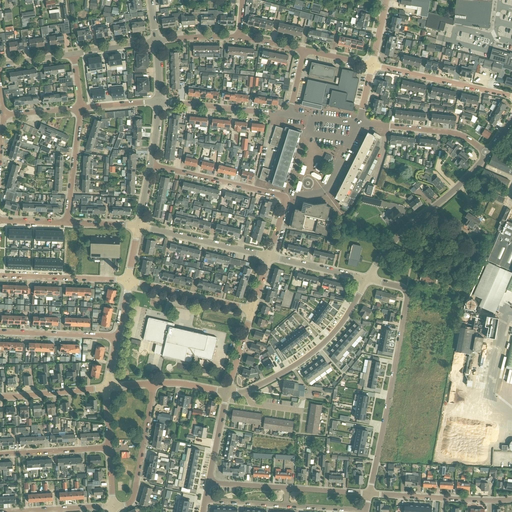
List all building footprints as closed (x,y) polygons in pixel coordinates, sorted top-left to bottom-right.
[(47,0),(47,1),(45,1),(47,8),(55,7),(53,0),(47,0)] [(411,0),(411,6),(421,8),(420,16),(423,16),(422,19),(427,20),(428,12),(430,0),(411,0)] [(456,0),(454,19),(428,12),(427,20),(426,27),(438,30),(441,22),(453,25),(453,24),(489,29),(489,25),(492,0),(456,0)] [(294,8),(302,10),(303,3),(296,1),(294,8)] [(133,3),(129,4),(130,13),(136,12),(136,9),(142,8),(141,2),(133,3)] [(279,12),(280,6),(271,3),(271,6),(277,8),(276,11),(279,12)] [(112,13),(111,13),(110,17),(115,16),(116,14),(118,15),(120,8),(113,7),(112,13)] [(360,19),(368,21),(370,14),(364,13),(364,10),(354,8),(354,11),(357,12),(357,14),(361,15),(360,19)] [(170,27),(168,19),(167,9),(160,10),(161,13),(165,12),(165,16),(161,17),(163,28),(170,27)] [(201,24),(208,24),(208,12),(200,12),(200,9),(198,9),(198,10),(198,12),(198,18),(201,18),(201,24)] [(188,17),(189,25),(195,25),(195,18),(198,18),(198,12),(198,10),(194,11),(195,12),(192,12),(192,16),(188,17)] [(214,18),(218,18),(218,12),(218,11),(208,11),(208,12),(208,24),(214,24),(214,18)] [(306,19),(309,20),(310,14),(301,11),(300,14),(307,16),(306,19)] [(218,12),(218,18),(221,18),(220,24),(227,25),(227,16),(223,16),(224,12),(218,12)] [(172,18),(168,19),(170,27),(176,26),(175,20),(178,19),(178,13),(172,14),(172,18)] [(178,13),(178,19),(182,19),(182,26),(189,25),(188,17),(184,17),(184,13),(178,13)] [(247,25),(253,26),(255,17),(256,15),(250,14),(247,25)] [(391,23),(400,25),(401,21),(405,22),(405,20),(408,20),(409,17),(400,15),(399,18),(393,17),(391,23)] [(355,22),(354,27),(360,29),(361,26),(362,26),(367,27),(368,21),(360,19),(359,23),(355,22)] [(120,28),(121,34),(127,33),(126,23),(123,24),(122,21),(119,21),(120,22),(119,22),(120,28)] [(396,31),(396,34),(404,36),(404,33),(402,33),(403,30),(404,30),(405,27),(400,25),(391,23),(390,30),(396,31)] [(86,27),(83,27),(85,40),(91,39),(90,30),(87,30),(86,27)] [(297,27),(295,35),(302,37),(303,28),(297,27)] [(316,28),(316,31),(314,39),(320,41),(321,34),(322,32),(322,30),(316,28)] [(307,38),(314,39),(316,31),(309,30),(307,38)] [(5,33),(4,33),(5,39),(8,39),(8,35),(14,34),(14,32),(14,31),(5,33)] [(55,34),(57,44),(64,43),(62,35),(59,35),(58,31),(55,32),(55,34)] [(328,34),(326,42),(332,43),(334,35),(331,34),(331,31),(328,31),(328,34)] [(57,44),(55,34),(52,34),(52,36),(48,37),(50,45),(57,44)] [(404,36),(396,34),(395,37),(389,36),(387,42),(396,44),(397,44),(398,40),(400,41),(401,38),(403,39),(404,36)] [(35,39),(37,47),(44,46),(43,38),(39,38),(38,35),(35,35),(35,39)] [(344,46),(346,38),(338,36),(337,40),(339,40),(338,45),(344,46)] [(15,39),(15,42),(16,50),(24,49),(22,41),(19,41),(18,38),(15,39)] [(37,47),(35,39),(28,40),(30,48),(37,47)] [(8,43),(10,51),(16,50),(15,42),(8,43)] [(396,44),(387,42),(386,48),(394,50),(396,44)] [(426,51),(434,52),(435,46),(428,44),(426,51)] [(213,57),(213,58),(216,58),(216,57),(222,57),(222,50),(223,50),(223,49),(220,49),(220,46),(213,46),(213,57)] [(225,49),(224,57),(227,58),(228,58),(228,54),(231,55),(231,58),(234,58),(234,55),(234,52),(235,47),(228,46),(228,50),(225,49)] [(394,50),(386,48),(385,55),(391,56),(390,59),(396,60),(399,61),(400,58),(397,57),(397,55),(393,54),(394,50)] [(489,59),(489,60),(502,63),(502,64),(501,67),(511,70),(511,54),(492,49),(492,50),(491,55),(490,55),(489,59)] [(137,57),(137,62),(149,61),(149,57),(148,57),(147,55),(142,55),(141,51),(134,51),(134,58),(137,57)] [(261,61),(267,63),(270,52),(263,51),(262,55),(259,55),(258,62),(261,62),(261,61)] [(270,52),(267,63),(267,65),(270,66),(271,60),(274,61),(276,54),(270,52)] [(121,54),(115,55),(116,67),(122,67),(123,68),(126,67),(125,61),(122,61),(121,54)] [(110,63),(107,64),(107,70),(111,70),(111,68),(116,67),(115,55),(108,56),(110,63)] [(101,57),(95,58),(97,70),(103,70),(103,71),(106,70),(105,64),(102,64),(101,57)] [(431,69),(432,61),(433,58),(431,57),(430,61),(427,60),(425,68),(431,69)] [(90,66),(87,67),(88,73),(91,73),(91,71),(97,70),(95,58),(89,59),(90,66)] [(483,60),(482,66),(490,68),(491,62),(483,60)] [(149,61),(137,62),(137,66),(134,66),(135,73),(142,72),(142,68),(148,68),(148,65),(149,65),(149,61)] [(442,72),(448,73),(449,66),(450,62),(444,61),(442,72)] [(309,74),(333,80),(336,68),(312,62),(309,74)] [(491,71),(500,73),(501,67),(502,64),(494,62),(491,71)] [(467,67),(465,77),(471,78),(472,74),(475,75),(477,66),(473,65),(473,68),(467,66),(467,67)] [(44,72),(40,73),(41,80),(45,79),(44,75),(51,74),(50,67),(43,68),(44,72)] [(30,78),(31,80),(31,83),(34,83),(33,77),(37,77),(37,80),(41,80),(40,73),(36,73),(36,69),(29,70),(30,74),(30,78)] [(354,103),(359,79),(353,78),(354,72),(342,69),(338,86),(308,80),(303,101),(302,105),(303,105),(321,110),(322,106),(327,107),(327,104),(329,105),(329,106),(353,111),(354,103)] [(17,80),(16,72),(9,73),(11,82),(14,82),(17,81),(17,80)] [(142,75),(135,76),(135,82),(138,82),(138,86),(150,85),(149,81),(148,81),(148,79),(142,79),(142,75)] [(377,87),(386,88),(390,89),(392,78),(385,76),(385,80),(385,82),(379,80),(377,87)] [(496,82),(500,83),(499,85),(502,86),(503,84),(504,79),(497,76),(496,82)] [(123,85),(117,85),(118,97),(121,97),(121,98),(123,98),(123,97),(124,97),(124,90),(127,89),(126,83),(123,83),(123,85)] [(111,84),(108,85),(109,91),(112,91),(112,98),(113,98),(113,99),(116,98),(118,97),(117,85),(112,86),(111,84)] [(138,90),(135,90),(135,97),(143,96),(143,92),(149,92),(148,89),(150,89),(150,85),(138,86),(138,90)] [(92,86),(89,86),(90,93),(93,93),(94,100),(99,99),(98,88),(98,87),(93,88),(92,86)] [(382,97),(390,99),(388,99),(389,93),(385,92),(386,88),(377,87),(376,93),(382,94),(382,97)] [(436,96),(438,88),(432,87),(431,91),(429,91),(427,96),(430,97),(431,95),(436,96)] [(20,105),(19,92),(19,89),(18,89),(15,89),(12,89),(8,90),(9,94),(13,93),(14,106),(20,105)] [(373,105),(382,107),(385,108),(386,104),(388,105),(390,99),(382,97),(381,100),(375,99),(373,105)] [(493,101),(492,103),(495,106),(504,111),(507,105),(505,104),(501,102),(498,101),(497,103),(493,101)] [(381,111),(382,107),(373,105),(372,112),(380,113),(379,114),(384,115),(385,112),(381,111)] [(495,106),(492,111),(501,116),(504,111),(495,106)] [(492,111),(490,116),(492,117),(498,121),(501,116),(492,111)] [(472,115),(462,112),(461,118),(471,121),(472,115)] [(169,126),(178,127),(180,116),(174,115),(173,119),(170,119),(169,126)] [(131,126),(142,126),(142,119),(142,116),(134,116),(131,116),(130,117),(130,120),(134,120),(134,123),(131,123),(131,126)] [(498,121),(492,117),(489,122),(495,126),(498,121)] [(218,130),(218,126),(218,124),(219,120),(213,119),(212,123),(211,123),(210,129),(218,130)] [(93,126),(100,128),(102,122),(101,121),(95,120),(93,126)] [(40,134),(43,135),(46,126),(41,124),(38,130),(41,132),(40,134)] [(44,142),(46,143),(52,129),(46,126),(43,135),(45,136),(44,139),(45,140),(44,142)] [(91,131),(105,136),(106,136),(107,133),(104,132),(99,130),(100,128),(93,126),(91,131)] [(169,126),(168,133),(177,134),(178,127),(169,126)] [(478,132),(487,138),(491,132),(482,126),(478,132)] [(280,134),(277,133),(274,132),(272,139),(275,140),(278,141),(281,142),(279,148),(272,170),(270,176),(268,182),(274,184),(283,187),(300,132),(291,129),(286,127),(285,129),(283,135),(280,134)] [(57,131),(52,129),(46,143),(49,144),(50,142),(52,136),(55,138),(56,134),(57,131)] [(59,142),(60,140),(63,134),(57,131),(56,134),(55,138),(57,139),(54,146),(57,147),(57,146),(58,146),(59,142)] [(177,134),(168,133),(167,141),(176,142),(178,142),(179,134),(177,134)] [(368,133),(335,198),(340,201),(339,203),(343,205),(344,205),(342,208),(348,211),(360,187),(380,149),(375,146),(379,139),(380,139),(381,136),(378,135),(374,133),(373,135),(368,133)] [(14,140),(26,143),(27,141),(21,139),(22,136),(15,134),(14,140)] [(63,134),(60,140),(66,142),(69,136),(63,134)] [(93,144),(100,147),(101,144),(98,143),(99,140),(96,139),(89,137),(88,143),(93,144)] [(32,145),(26,143),(14,140),(12,145),(18,147),(19,144),(34,149),(35,146),(32,145)] [(167,148),(175,149),(176,142),(167,141),(167,148)] [(93,144),(88,143),(86,149),(92,151),(93,148),(96,149),(96,148),(102,151),(103,148),(100,147),(93,144)] [(10,151),(28,156),(30,157),(31,154),(18,150),(18,147),(12,145),(10,151)] [(456,154),(456,155),(462,159),(465,161),(469,156),(462,150),(461,151),(456,147),(454,151),(453,151),(456,153),(455,153),(456,154)] [(175,149),(167,148),(165,159),(174,160),(175,149)] [(27,159),(28,156),(10,151),(8,157),(10,158),(10,160),(14,161),(16,156),(27,159)] [(326,153),(324,159),(329,161),(329,160),(331,160),(332,157),(331,155),(326,153)] [(185,164),(190,165),(192,159),(193,156),(187,154),(186,157),(185,164)] [(511,162),(493,155),(488,165),(511,175),(511,162)] [(203,159),(201,168),(207,169),(209,161),(209,158),(204,157),(203,159)] [(465,161),(462,159),(460,162),(457,160),(454,163),(457,165),(457,166),(460,168),(461,166),(464,169),(468,163),(465,161)] [(480,177),(506,189),(510,180),(484,169),(480,177)] [(430,176),(428,182),(433,184),(434,184),(440,190),(445,185),(440,180),(438,181),(436,179),(430,176)] [(162,177),(159,187),(167,189),(170,178),(162,177)] [(190,184),(188,190),(188,193),(190,194),(191,191),(194,191),(196,185),(190,183),(190,184)] [(61,185),(55,185),(54,191),(52,191),(52,194),(57,194),(57,191),(61,191),(61,185)] [(424,187),(422,185),(420,186),(424,192),(423,192),(426,196),(426,195),(429,198),(434,194),(429,187),(428,188),(427,185),(424,187)] [(158,195),(166,196),(167,189),(159,187),(158,195)] [(213,189),(211,200),(213,200),(213,198),(217,199),(219,190),(213,189)] [(11,203),(14,193),(6,191),(5,195),(7,196),(4,208),(10,209),(11,203)] [(17,194),(14,193),(11,203),(10,209),(16,211),(17,206),(19,207),(19,204),(14,203),(16,197),(17,194)] [(233,200),(236,201),(238,195),(232,193),(229,204),(232,204),(233,200)] [(493,199),(502,204),(505,198),(496,194),(493,199)] [(156,202),(165,203),(166,196),(158,195),(156,202)] [(407,198),(411,203),(410,204),(414,210),(422,204),(417,198),(415,200),(411,195),(407,198)] [(81,213),(87,213),(88,203),(88,199),(88,196),(82,196),(82,206),(79,206),(78,206),(78,207),(78,209),(78,210),(79,210),(82,210),(81,213)] [(243,196),(241,207),(244,207),(247,207),(248,204),(249,198),(243,196)] [(263,207),(270,209),(272,202),(265,200),(264,204),(261,203),(260,206),(263,207)] [(55,202),(53,202),(52,212),(59,212),(59,209),(61,209),(62,202),(55,202)] [(155,209),(163,211),(165,203),(156,202),(155,209)] [(289,227),(296,228),(296,227),(297,227),(297,228),(322,233),(322,234),(327,236),(328,231),(331,232),(333,220),(328,219),(331,206),(326,205),(326,206),(324,203),(314,205),(303,202),(301,211),(299,210),(299,209),(295,208),(294,213),(292,213),(289,227)] [(382,205),(381,212),(387,213),(389,207),(382,205)] [(263,207),(260,206),(259,208),(262,209),(261,213),(268,215),(270,209),(263,207)] [(511,210),(507,208),(497,230),(500,231),(487,260),(511,271),(511,210)] [(163,211),(155,209),(154,216),(162,218),(163,213),(164,213),(165,211),(163,211)] [(387,217),(392,223),(395,226),(401,220),(399,218),(402,215),(397,209),(393,212),(387,217)] [(180,223),(182,216),(183,212),(183,210),(180,210),(180,212),(177,211),(176,214),(172,213),(171,218),(175,219),(174,221),(180,223)] [(182,216),(180,223),(186,224),(188,218),(188,217),(188,215),(189,214),(183,212),(182,216)] [(465,225),(470,228),(469,231),(472,233),(477,225),(480,227),(482,223),(479,222),(480,220),(475,217),(476,215),(473,213),(471,215),(468,213),(465,217),(468,219),(465,225)] [(203,220),(199,220),(198,227),(204,228),(205,221),(206,219),(203,218),(203,220)] [(258,226),(264,228),(266,222),(259,220),(257,224),(254,223),(254,225),(257,226),(258,226)] [(215,231),(222,232),(224,222),(221,222),(220,224),(217,224),(215,231)] [(235,228),(233,235),(239,236),(241,230),(244,231),(245,225),(242,225),(241,229),(235,228)] [(255,232),(262,235),(264,228),(258,226),(257,226),(255,232)] [(262,235),(255,232),(253,239),(260,241),(262,235)] [(91,257),(94,257),(100,258),(115,258),(115,267),(119,267),(120,236),(92,235),(91,257)] [(148,239),(146,246),(154,248),(162,249),(166,250),(167,244),(164,243),(163,246),(155,245),(155,241),(148,239)] [(346,259),(349,260),(348,264),(358,267),(359,262),(361,262),(363,257),(360,256),(362,247),(359,246),(360,244),(355,243),(355,245),(352,245),(350,254),(347,253),(346,259)] [(153,254),(154,248),(146,246),(145,253),(153,254)] [(193,255),(192,259),(195,259),(196,256),(199,257),(201,250),(194,249),(193,255)] [(473,257),(479,260),(482,253),(476,251),(473,257)] [(230,257),(224,256),(222,263),(228,264),(229,264),(230,264),(232,258),(230,258),(230,257)] [(144,260),(142,266),(153,268),(154,265),(151,265),(151,261),(144,260)] [(200,269),(208,270),(209,267),(204,266),(205,263),(201,262),(200,269)] [(510,275),(486,263),(471,295),(479,299),(476,307),(494,314),(510,275)] [(153,268),(142,266),(141,273),(145,274),(145,275),(146,277),(149,277),(150,276),(151,274),(150,272),(150,271),(153,272),(153,268)] [(420,280),(436,283),(436,279),(439,279),(439,276),(422,272),(420,280)] [(209,290),(215,292),(216,285),(217,282),(218,278),(219,274),(216,274),(215,277),(214,284),(211,283),(209,290)] [(197,288),(203,289),(205,279),(203,279),(202,281),(199,281),(197,288)] [(278,281),(272,279),(270,285),(274,286),(273,288),(278,290),(278,287),(279,287),(279,285),(281,285),(282,282),(278,281)] [(21,286),(21,293),(21,298),(23,298),(23,294),(30,294),(30,291),(27,291),(27,286),(21,286)] [(52,287),(52,297),(52,298),(55,298),(55,295),(59,295),(58,297),(61,297),(62,293),(59,293),(59,287),(52,287)] [(69,297),(71,297),(71,287),(65,287),(65,290),(63,290),(63,295),(69,295),(69,297)] [(267,295),(276,298),(279,290),(278,290),(273,288),(272,291),(268,289),(267,295)] [(389,299),(390,295),(391,294),(377,291),(375,298),(380,299),(380,300),(389,303),(389,299)] [(114,297),(105,295),(104,297),(106,298),(105,301),(113,303),(114,297)] [(476,305),(476,304),(475,303),(475,302),(473,301),(473,300),(472,300),(470,300),(469,301),(468,301),(468,303),(467,304),(467,306),(468,307),(469,308),(470,308),(471,309),(473,308),(474,308),(475,307),(475,306),(476,305)] [(412,313),(420,316),(423,304),(416,301),(412,313)] [(324,302),(321,306),(329,312),(332,307),(324,302)] [(261,312),(267,314),(268,311),(271,311),(272,309),(269,308),(269,307),(263,306),(261,312)] [(321,306),(318,311),(325,316),(329,312),(321,306)] [(359,315),(365,318),(367,316),(368,316),(371,310),(364,306),(360,312),(361,312),(359,315)] [(382,313),(387,314),(386,320),(393,322),(394,313),(390,313),(390,311),(382,309),(382,313)] [(318,311),(314,315),(322,321),(325,316),(318,311)] [(197,325),(228,330),(229,321),(209,317),(210,317),(205,316),(205,313),(199,312),(197,325)] [(470,317),(475,318),(473,327),(476,328),(472,350),(481,352),(483,338),(487,338),(488,332),(494,333),(496,325),(493,325),(495,317),(471,313),(470,317)] [(314,315),(311,319),(319,325),(322,321),(314,315)] [(174,328),(175,325),(175,324),(174,324),(174,323),(150,318),(149,318),(148,318),(148,319),(143,339),(143,340),(144,340),(144,341),(156,343),(154,352),(154,353),(155,353),(155,354),(191,362),(193,356),(211,360),(212,360),(212,359),(213,359),(217,339),(217,338),(217,337),(216,337),(183,329),(183,330),(174,328)] [(257,325),(263,327),(264,324),(267,325),(268,322),(265,321),(265,320),(259,318),(257,325)] [(109,321),(100,319),(99,321),(101,322),(100,325),(108,327),(109,321)] [(411,321),(410,334),(418,334),(419,321),(411,321)] [(356,323),(351,328),(361,337),(365,331),(356,323)] [(457,352),(470,354),(474,329),(464,327),(464,325),(462,325),(462,327),(461,327),(457,352)] [(304,327),(299,330),(305,338),(310,334),(304,327)] [(351,328),(347,333),(356,341),(360,336),(361,337),(351,328)] [(299,330),(295,333),(301,341),(305,338),(299,330)] [(253,338),(261,340),(263,334),(255,331),(253,338)] [(295,333),(291,337),(297,344),(301,341),(295,333)] [(347,333),(342,337),(351,345),(352,345),(356,341),(347,333)] [(291,337),(286,340),(292,348),(297,344),(291,337)] [(342,337),(338,342),(347,350),(351,346),(351,345),(342,337)] [(412,366),(415,347),(417,348),(418,340),(408,339),(407,352),(406,352),(405,362),(408,362),(408,365),(412,366)] [(286,340),(282,343),(288,351),(292,348),(286,340)] [(22,343),(15,342),(15,350),(15,353),(24,353),(24,351),(22,351),(22,343)] [(250,350),(258,352),(260,353),(261,351),(258,350),(260,346),(263,347),(264,344),(257,342),(256,345),(252,344),(250,350)] [(338,342),(333,347),(343,356),(343,355),(347,351),(347,350),(338,342)] [(282,343),(278,347),(284,354),(288,351),(282,343)] [(53,354),(56,354),(56,347),(53,347),(53,344),(47,344),(47,352),(47,356),(50,356),(50,352),(53,352),(53,354)] [(60,347),(57,347),(57,350),(60,350),(60,352),(63,352),(63,354),(66,354),(66,352),(66,344),(60,344),(60,347)] [(271,345),(266,348),(268,351),(270,355),(275,352),(271,345)] [(93,352),(103,354),(104,347),(96,346),(95,349),(94,349),(93,352)] [(333,347),(329,352),(332,356),(338,361),(339,361),(343,356),(333,347)] [(103,354),(93,352),(93,354),(94,354),(94,358),(102,360),(103,354)] [(254,358),(248,356),(246,363),(252,365),(254,358)] [(368,360),(367,366),(379,369),(380,362),(378,362),(379,358),(373,357),(372,361),(368,360)] [(263,361),(267,369),(274,366),(270,360),(269,361),(267,358),(263,361)] [(331,367),(323,358),(318,362),(325,371),(331,367)] [(325,371),(318,362),(313,366),(320,375),(325,371)] [(320,375),(313,366),(307,369),(314,379),(320,375)] [(364,372),(363,373),(378,375),(379,369),(367,366),(366,373),(364,372)] [(249,374),(258,373),(256,369),(251,368),(250,371),(243,369),(241,376),(248,378),(249,374)] [(314,379),(307,369),(302,373),(309,383),(314,379)] [(408,384),(410,372),(402,371),(400,383),(408,384)] [(66,373),(67,379),(69,379),(69,381),(76,380),(75,372),(66,373)] [(54,374),(54,373),(50,373),(51,376),(52,376),(53,382),(55,382),(55,383),(61,382),(60,373),(54,374)] [(363,373),(362,379),(376,382),(378,375),(363,373)] [(23,376),(24,385),(32,385),(31,376),(23,376)] [(7,378),(7,387),(15,386),(15,383),(16,383),(16,377),(13,377),(13,378),(7,378)] [(362,379),(365,380),(363,386),(375,389),(376,382),(362,379)] [(293,390),(298,391),(298,386),(299,383),(294,383),(284,381),(284,383),(282,384),(282,387),(294,388),(293,390)] [(294,388),(282,387),(282,390),(283,390),(282,392),(283,393),(282,395),(286,395),(286,393),(293,394),(293,396),(299,397),(300,396),(299,396),(300,391),(298,391),(293,390),(294,388)] [(405,403),(406,390),(398,389),(397,402),(405,403)] [(185,396),(183,406),(183,408),(182,413),(187,414),(188,411),(187,410),(188,407),(189,407),(191,397),(185,396)] [(86,404),(86,409),(89,409),(90,411),(96,411),(96,408),(96,400),(89,400),(90,404),(86,404)] [(206,415),(212,416),(213,411),(214,411),(216,402),(209,400),(207,410),(206,415)] [(60,409),(62,408),(63,412),(69,411),(68,402),(62,403),(62,405),(60,405),(60,409)] [(46,405),(47,411),(48,411),(48,414),(51,414),(51,416),(55,415),(54,410),(54,404),(46,405)] [(310,411),(321,413),(322,405),(311,404),(310,411)] [(44,414),(44,409),(41,410),(41,405),(33,406),(33,411),(34,411),(34,414),(39,413),(39,415),(44,414)] [(19,408),(20,419),(28,418),(27,407),(19,408)] [(405,416),(403,416),(403,407),(395,407),(394,419),(404,420),(405,416)] [(231,421),(239,422),(240,411),(233,410),(231,421)] [(247,412),(240,411),(239,422),(246,423),(247,412)] [(310,411),(309,418),(320,420),(321,413),(310,411)] [(246,423),(253,424),(255,413),(247,412),(246,423)] [(255,413),(253,424),(260,425),(261,414),(255,413)] [(14,416),(14,414),(11,414),(11,417),(13,417),(13,420),(12,421),(12,423),(9,423),(9,426),(18,426),(17,416),(14,416)] [(263,428),(271,429),(272,418),(265,417),(263,428)] [(272,418),(271,429),(278,430),(279,419),(272,418)] [(320,420),(309,418),(308,425),(319,427),(320,420)] [(278,430),(285,431),(286,420),(279,419),(278,430)] [(286,420),(285,431),(292,432),(293,421),(286,420)] [(319,427),(308,425),(307,432),(318,434),(319,427)] [(197,437),(206,438),(206,434),(205,434),(207,428),(199,427),(195,426),(193,435),(197,436),(197,437)] [(394,426),(392,435),(404,437),(406,429),(394,426)] [(235,440),(238,440),(239,437),(235,437),(236,433),(229,432),(228,439),(235,440)] [(388,444),(386,458),(393,459),(396,445),(388,444)] [(352,446),(351,452),(363,454),(364,448),(352,446)] [(188,448),(186,454),(198,457),(200,450),(188,448)] [(184,460),(184,461),(197,463),(198,457),(186,454),(185,460),(185,461),(184,460)] [(184,461),(183,467),(196,469),(197,463),(184,461)] [(232,468),(232,475),(239,476),(239,475),(244,475),(244,473),(246,473),(251,473),(251,466),(247,465),(244,465),(244,468),(240,468),(240,469),(232,468)] [(311,473),(313,473),(312,480),(319,481),(320,473),(320,470),(316,470),(317,468),(316,466),(313,466),(312,467),(311,473)] [(183,473),(183,474),(194,476),(196,469),(183,467),(184,467),(183,473)] [(253,476),(261,477),(261,471),(258,471),(258,468),(254,468),(253,476)] [(261,471),(261,477),(269,477),(269,469),(264,468),(264,471),(261,471)] [(94,472),(95,480),(101,480),(101,471),(99,471),(99,469),(91,469),(87,469),(87,472),(94,472)] [(275,478),(283,478),(283,472),(280,472),(281,469),(276,469),(275,478)] [(297,479),(305,480),(305,473),(306,473),(306,469),(298,469),(297,479)] [(283,472),(283,478),(291,479),(291,470),(287,470),(286,473),(283,472)] [(354,475),(356,475),(355,483),(363,484),(363,475),(361,475),(361,472),(358,472),(358,470),(355,470),(354,475)] [(405,486),(411,486),(412,476),(406,475),(406,472),(403,472),(402,479),(405,479),(405,486)] [(154,480),(155,474),(148,473),(147,478),(149,479),(148,482),(156,484),(157,480),(154,480)] [(344,474),(336,473),(336,482),(342,482),(343,476),(344,476),(344,474)] [(392,478),(393,473),(388,473),(388,478),(387,478),(387,479),(385,479),(384,480),(384,483),(385,484),(387,484),(387,485),(393,485),(393,481),(395,481),(395,478),(393,478),(392,478)] [(412,476),(411,486),(417,486),(418,479),(421,480),(421,473),(418,473),(418,476),(412,476)] [(179,479),(179,480),(193,482),(194,476),(183,474),(181,480),(179,479)] [(503,489),(506,489),(511,490),(511,483),(507,482),(508,480),(504,479),(503,489)] [(178,486),(192,489),(193,482),(179,480),(178,486)] [(481,490),(487,490),(488,483),(485,483),(485,480),(476,480),(476,485),(481,485),(481,490)] [(102,495),(102,488),(94,488),(94,489),(92,489),(91,486),(87,486),(87,492),(91,492),(91,495),(102,495)] [(377,511),(378,511),(377,511),(384,511),(389,511),(389,507),(383,506),(384,504),(377,503),(377,511)]
